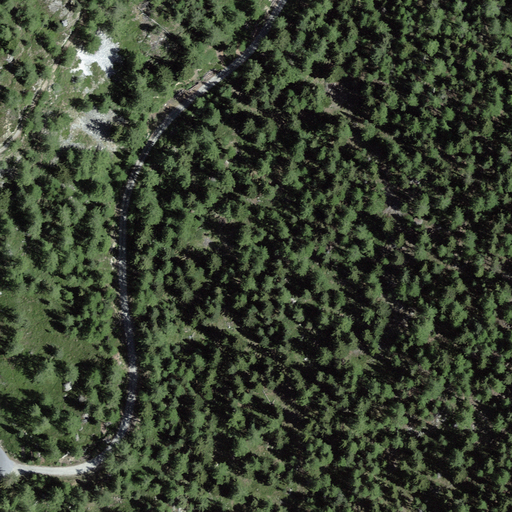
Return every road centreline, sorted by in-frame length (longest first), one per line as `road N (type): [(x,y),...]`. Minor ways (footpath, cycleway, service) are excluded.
road 1 (track): [(0,471),(80,472),(105,457),(127,420),(131,381),(118,245),(127,176),(163,120),(249,52),(281,0)]
road 2 (track): [(93,0),(26,127),(0,152)]
